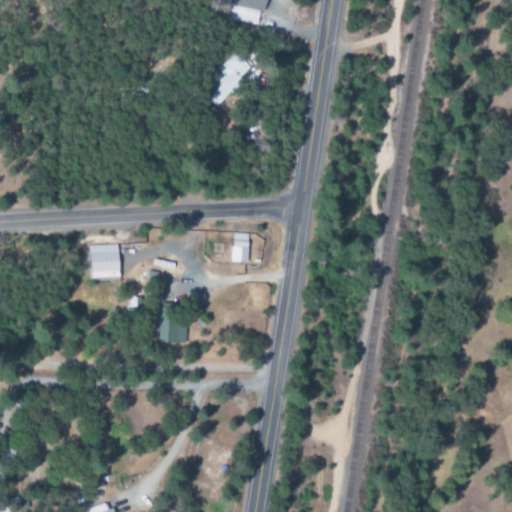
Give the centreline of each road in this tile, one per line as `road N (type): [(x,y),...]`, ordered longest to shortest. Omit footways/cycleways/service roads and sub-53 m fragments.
road 1 (residential): [(330,0),(252,511)]
road 2 (residential): [(299,207),(0,220)]
